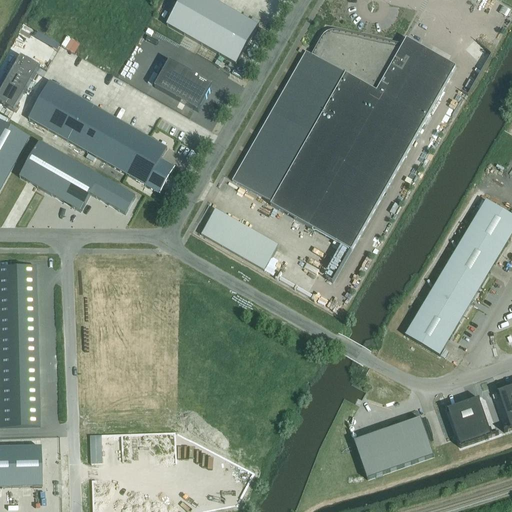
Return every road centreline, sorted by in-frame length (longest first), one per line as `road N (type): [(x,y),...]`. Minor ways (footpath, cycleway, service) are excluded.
road 1 (unclassified): [(479,373),(416,385),(185,257),(168,236)]
road 2 (unclassified): [(66,235),(76,511)]
road 3 (unclassified): [(303,0),(168,236)]
